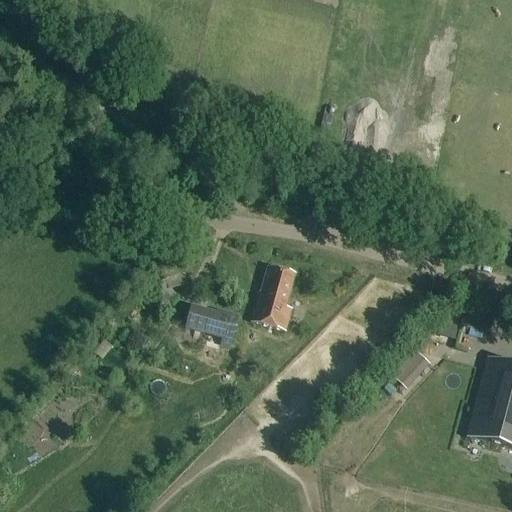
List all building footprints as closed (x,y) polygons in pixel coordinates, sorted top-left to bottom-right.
[(293,277),(266,270),(260,295),(258,294),(250,325),(283,334),(289,312),(284,310),(293,277)] [(191,309),(185,333),(222,342),(220,348),(231,351),(239,319),(216,313),(216,315),(191,309)] [(447,335),(464,337),(466,313),(449,312),(447,335)] [(415,355),(391,380),(401,389),(416,373),(421,378),(430,369),(415,355)] [(511,368),(487,362),(467,440),(511,451),(511,368)]
